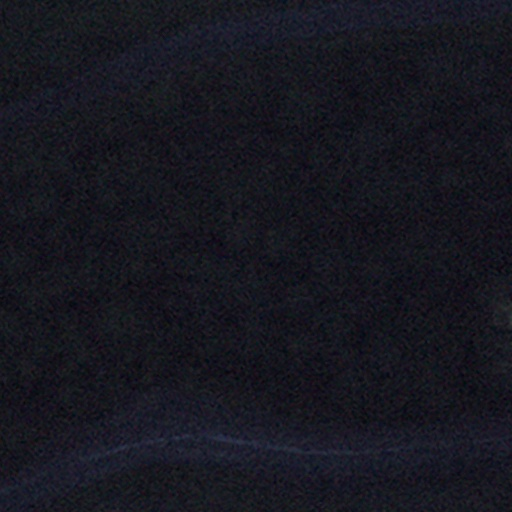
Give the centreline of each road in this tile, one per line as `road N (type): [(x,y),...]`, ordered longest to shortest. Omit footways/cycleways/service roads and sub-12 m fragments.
road 1 (track): [(0,507),(263,446),(511,442)]
road 2 (track): [(145,72),(399,0)]
